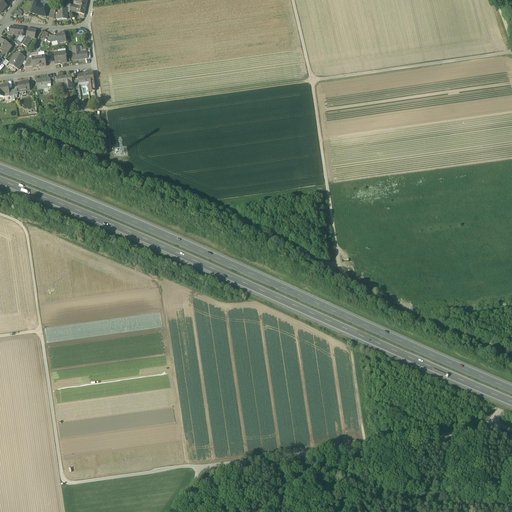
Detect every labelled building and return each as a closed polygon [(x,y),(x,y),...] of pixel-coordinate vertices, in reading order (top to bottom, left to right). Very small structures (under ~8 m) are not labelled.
[(32,14),(46,18),(48,9),(38,6),(39,3),(35,2),(32,14)] [(84,15),(86,7),(77,6),(77,7),(76,14),(84,15)] [(18,37),(19,37),(20,29),(11,28),(10,36),(18,37)] [(32,39),(34,39),(36,31),(28,30),(26,38),(32,39)] [(57,42),(58,45),(67,43),(65,34),(56,36),(56,38),(57,42)] [(22,45),(26,48),(32,39),(26,38),(25,39),(22,45)] [(1,51),(6,55),(12,48),(2,40),(0,42),(0,41),(0,46),(1,45),(3,47),(2,47),(3,48),(1,51)] [(87,59),(87,55),(87,52),(86,52),(79,53),(78,47),(72,48),(73,54),(74,61),(87,59)] [(55,62),(55,64),(67,63),(65,53),(58,54),(54,55),(55,62)] [(9,65),(17,70),(21,64),(22,64),(23,62),(25,59),(24,58),(19,55),(18,57),(15,55),(9,65)] [(33,68),(39,67),(38,57),(31,58),(32,59),(33,67),(33,68)] [(32,59),(28,59),(26,63),(24,66),(26,67),(33,67),(32,59)] [(78,84),(89,82),(90,85),(88,85),(89,92),(95,91),(93,73),(91,74),(84,74),(84,75),(81,75),(77,75),(78,79),(78,84)] [(65,84),(66,90),(72,89),(71,83),(72,83),(71,76),(57,78),(58,85),(65,84)] [(48,89),(48,91),(52,91),(51,85),(48,85),(47,79),(42,80),(42,81),(36,81),(37,90),(44,89),(44,88),(48,87),(48,89)] [(17,83),(19,92),(30,91),(29,82),(17,83)] [(0,85),(0,97),(3,97),(3,95),(9,94),(9,91),(8,85),(0,85)]
